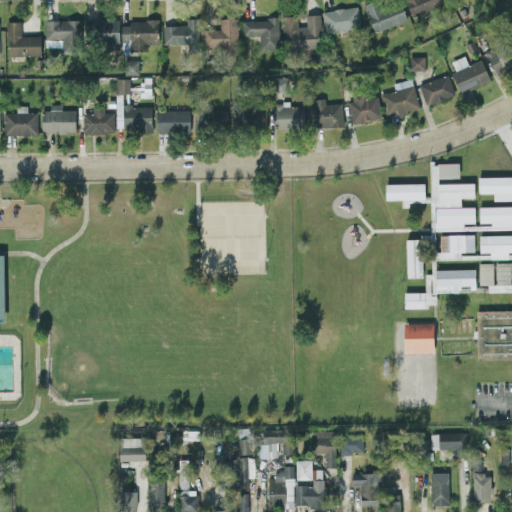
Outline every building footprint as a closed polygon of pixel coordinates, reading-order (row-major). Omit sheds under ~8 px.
[(406,18),(398,0),(395,0),(380,6),(377,0),(369,0),(362,3),(374,32),(406,18)] [(405,0),(411,15),(443,2),(442,0),(405,0)] [(359,28),(357,6),(322,9),(324,32),(359,28)] [(284,17),(284,40),(294,39),(295,48),(320,47),(319,13),(305,14),(305,25),(297,26),(296,16),(284,17)] [(185,43),(185,49),(197,50),(198,18),(185,17),(185,24),(163,24),(163,43),(185,43)] [(237,17),(219,17),(219,28),(203,28),(203,47),(238,47),(237,17)] [(44,39),(59,39),(59,50),(79,51),(79,19),(45,18),(44,39)] [(118,18),(89,19),(90,46),(119,45),(118,18)] [(241,19),(242,35),(259,35),(259,48),(277,47),(277,18),(241,19)] [(40,34),(21,34),(20,20),(7,21),(7,55),(40,54),(40,34)] [(158,21),(121,20),(120,41),(129,41),(129,50),(147,50),(147,42),(158,43),(158,21)] [(485,53),(496,74),(511,64),(511,42),(510,39),(485,53)] [(423,55),(409,55),(409,69),(424,69),(423,55)] [(480,58),(467,63),(463,55),(451,60),(455,70),(450,71),(459,92),(489,80),(480,58)] [(138,59),(122,58),(122,73),(137,73),(138,59)] [(454,95),(447,73),(418,82),(425,104),(454,95)] [(418,109),(411,77),(393,82),(394,89),(381,92),(387,116),(418,109)] [(128,78),(115,78),(115,92),(128,92),(128,78)] [(151,104),(123,104),(123,92),(115,92),(115,129),(151,129),(151,104)] [(351,121),(379,118),(377,95),(363,97),(363,92),(348,94),(351,121)] [(316,126),(342,125),(342,102),(325,103),(324,97),(315,97),(316,126)] [(274,127),(304,128),(304,105),(289,105),(289,101),(275,101),(274,127)] [(3,134),(37,133),(37,111),(27,111),(26,105),(16,105),(16,111),(2,111),(3,134)] [(75,131),(74,108),(59,109),(59,106),(41,106),(41,132),(75,131)] [(113,111),(104,111),(104,107),(91,107),(91,112),(82,112),(83,133),(114,132),(113,111)] [(156,132),(189,131),(189,108),(156,109),(156,132)] [(227,108),(194,110),(195,130),(228,128),(227,108)] [(429,163),(430,198),(424,198),(423,182),(384,183),(385,199),(401,198),(401,204),(460,202),(460,197),(473,197),(473,181),(437,182),(437,177),(458,176),(458,162),(429,163)] [(478,192),(492,192),(492,199),(511,199),(511,175),(477,176),(478,192)] [(474,222),(473,205),(434,206),(435,229),(462,228),(462,222),(474,222)] [(459,258),(459,251),(473,250),(473,233),(437,234),(437,258),(459,258)] [(511,234),(478,234),(479,251),(489,251),(489,258),(506,258),(506,250),(511,250),(511,234)] [(406,276),(423,276),(422,237),(405,237),(406,276)] [(478,263),(479,284),(487,284),(488,291),(511,291),(511,284),(511,261),(493,262),(478,263)] [(404,307),(428,307),(428,303),(435,303),(435,292),(459,291),(459,286),(475,286),(474,267),(432,268),(433,272),(424,272),(424,291),(403,291),(404,307)] [(511,358),(478,359),(477,309),(511,307),(511,358)] [(403,322),(404,352),(433,351),(433,321),(403,322)] [(333,466),(334,430),(312,429),(312,451),(324,452),(324,466),(333,466)] [(430,432),(430,448),(454,448),(454,455),(465,455),(465,431),(430,432)] [(362,450),(362,434),(343,435),(344,451),(362,450)] [(250,453),(249,437),(238,438),(238,453),(250,453)] [(145,459),(144,446),(119,446),(119,460),(145,459)] [(254,456),(236,456),(236,486),(248,487),(248,477),(253,477),(254,456)] [(311,458),(295,458),(295,478),(311,478),(311,458)] [(178,511),(196,511),(196,489),(189,489),(189,459),(179,459),(178,511)] [(267,505),(292,506),(293,466),(274,466),(273,476),(267,476),(267,505)] [(378,472),(352,472),(351,484),(360,484),(359,509),(377,510),(378,472)] [(448,504),(448,472),(430,472),(430,505),(448,504)] [(471,501),(489,501),(490,472),(472,472),(471,501)] [(148,510),(163,510),(164,475),(149,475),(148,510)] [(295,505),(326,505),(326,484),(294,484),(295,505)] [(136,511),(136,490),(120,490),(119,511),(136,511)] [(236,493),(236,511),(247,511),(247,492),(236,493)] [(399,511),(399,493),(386,493),(386,511),(399,511)]
